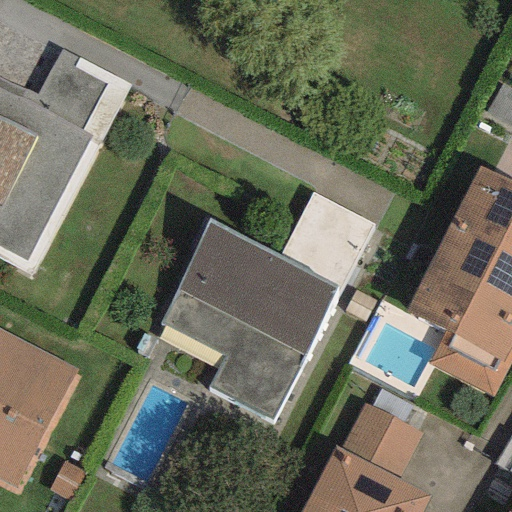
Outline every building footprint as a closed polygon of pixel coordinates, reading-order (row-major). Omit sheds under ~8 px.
[(0,262),(29,277),(123,90),(62,60),(40,103),(0,82),(0,262)] [(511,191),(480,174),(407,314),(445,334),(429,364),(493,397),(511,360),(511,191)] [(285,264),(351,286),(373,221),(307,199),(285,264)] [(342,295),(208,232),(166,321),(234,353),(218,385),(285,417),(342,295)] [(77,378),(0,337),(0,489),(15,497),(77,378)] [(405,511),(436,450),(352,409),(301,511),(405,511)] [(511,511),(511,465),(503,461),(475,511),(511,511)]
